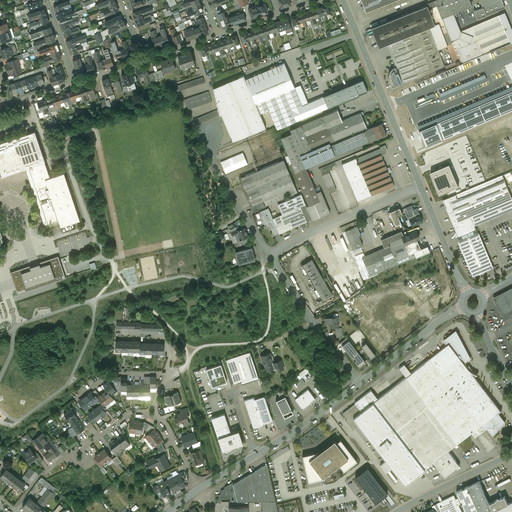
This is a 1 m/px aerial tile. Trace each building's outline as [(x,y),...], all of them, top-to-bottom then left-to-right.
[(134,0),(127,3),(129,9),(136,7),(135,3),(134,0)] [(360,0),(363,6),(361,7),(362,10),(364,9),(366,12),(395,0),(360,0)] [(409,0),(395,0),(366,12),(368,17),(410,0),(409,0)] [(469,0),(437,0),(435,1),(437,6),(441,16),(440,16),(441,19),(472,7),(471,4),(473,3),(472,1),(470,2),(469,0)] [(479,0),(482,8),(474,11),(477,19),(505,8),(501,0),(479,0)] [(264,3),(256,6),(259,15),(267,12),(264,3)] [(61,4),(54,6),(56,13),(63,10),(62,8),(61,4)] [(116,4),(109,7),(110,10),(112,14),(119,11),(116,4)] [(200,5),(193,8),(194,10),(196,14),(203,11),(200,5)] [(327,5),(321,7),(324,15),(326,14),(330,13),(327,5)] [(444,26),(437,29),(429,9),(427,5),(371,28),(379,47),(386,44),(389,50),(419,38),(417,32),(429,28),(438,50),(447,46),(450,54),(455,52),(444,26)] [(259,15),(256,6),(249,8),(252,18),(259,15)] [(437,6),(429,9),(437,29),(444,26),(441,19),(440,16),(441,16),(437,6)] [(321,7),(315,9),(318,17),(320,16),(324,15),(321,7)] [(44,9),(37,12),(38,16),(39,18),(46,16),(44,9)] [(315,9),(309,11),(312,19),(314,18),(318,17),(315,9)] [(63,10),(56,13),(58,19),(65,17),(64,13),(63,10)] [(140,11),(133,13),(135,19),(143,17),(142,14),(140,11)] [(309,11),(303,13),(306,21),(310,20),(312,19),(309,11)] [(243,13),(227,19),(229,25),(246,20),(243,13)] [(303,13),(297,15),(300,23),(304,22),(306,21),(303,13)] [(121,15),(114,19),(115,22),(116,25),(124,21),(121,15)] [(297,15),(291,17),(294,25),(298,24),(300,23),(297,15)] [(46,16),(39,18),(40,21),(42,24),(42,25),(49,22),(46,16)] [(143,17),(135,19),(137,26),(145,23),(144,19),(143,17)] [(221,19),(220,19),(223,27),(229,25),(227,19),(227,17),(224,18),(221,19)] [(288,18),(276,22),(279,30),(279,32),(285,30),(291,28),(288,18)] [(67,21),(60,24),(62,31),(69,28),(68,25),(67,21)] [(124,21),(116,25),(119,30),(126,27),(124,21)] [(276,22),(270,24),(272,32),(275,32),(279,30),(276,22)] [(1,24),(0,24),(0,32),(8,29),(6,23),(1,24)] [(270,24),(264,26),(266,35),(268,34),(272,32),(270,24)] [(116,27),(109,31),(110,34),(119,30),(116,25),(115,25),(116,27)] [(201,26),(199,27),(199,28),(202,35),(208,32),(205,25),(201,26)] [(50,26),(43,29),(44,33),(45,36),(53,33),(50,26)] [(264,26),(258,28),(260,37),(264,35),(266,35),(264,26)] [(28,28),(21,30),(23,36),(30,34),(28,28)] [(69,28),(62,31),(64,37),(71,34),(70,30),(69,28)] [(199,28),(192,30),(194,36),(195,37),(202,35),(199,28)] [(258,28),(252,30),(254,39),(258,37),(260,37),(258,28)] [(419,38),(389,50),(395,67),(392,68),(389,72),(388,77),(390,82),(392,88),(415,78),(444,67),(438,50),(429,28),(417,32),(419,38)] [(8,29),(0,32),(0,40),(2,40),(3,42),(5,41),(12,39),(11,39),(8,29)] [(190,29),(184,31),(186,36),(185,36),(187,39),(194,36),(192,30),(191,31),(190,29)] [(252,30),(246,32),(248,41),(252,39),(254,39),(252,30)] [(473,36),(461,31),(458,38),(453,40),(463,63),(482,55),(476,41),(472,39),(473,36)] [(246,32),(239,35),(242,43),(246,41),(248,41),(246,32)] [(53,33),(45,36),(46,38),(48,42),(47,42),(48,43),(55,40),(53,33)] [(176,35),(172,36),(175,44),(181,41),(179,34),(176,35)] [(163,36),(160,37),(162,44),(169,42),(167,35),(163,36)] [(237,35),(230,38),(233,46),(235,45),(239,44),(237,35)] [(158,37),(153,39),(155,46),(162,44),(160,37),(158,37)] [(46,38),(35,42),(37,46),(47,42),(48,42),(46,38)] [(230,38),(224,40),(227,48),(230,47),(233,46),(230,38)] [(73,39),(66,41),(68,48),(75,45),(75,43),(73,39)] [(224,40),(218,42),(221,50),(223,49),(227,48),(224,40)] [(221,50),(218,42),(212,44),(215,52),(219,51),(221,50)] [(81,44),(79,45),(80,46),(76,48),(78,52),(83,50),(83,48),(84,47),(83,43),(81,43),(81,44)] [(56,44),(49,47),(51,51),(52,53),(59,51),(56,44)] [(212,44),(206,46),(209,54),(213,53),(215,52),(212,44)] [(75,45),(68,48),(71,54),(78,52),(76,48),(75,45)] [(7,47),(1,50),(3,57),(3,58),(8,56),(13,55),(10,48),(10,46),(7,47)] [(206,46),(200,48),(203,56),(207,55),(209,54),(206,46)] [(327,51),(331,60),(334,59),(335,58),(334,54),(341,51),(341,50),(342,50),(340,46),(327,51)] [(125,48),(121,50),(123,57),(129,55),(128,54),(130,53),(128,47),(125,48)] [(348,47),(344,49),(344,48),(342,48),(343,49),(342,50),(341,50),(343,55),(344,57),(351,54),(348,47)] [(118,51),(114,52),(117,60),(123,58),(123,57),(121,50),(118,51)] [(59,51),(52,53),(52,56),(54,60),(61,58),(59,51)] [(191,51),(184,54),(184,53),(181,54),(181,55),(178,56),(182,69),(195,65),(191,51)] [(460,64),(455,52),(450,54),(454,63),(455,62),(456,66),(460,64)] [(95,71),(90,56),(86,58),(88,64),(86,65),(87,70),(88,73),(95,71)] [(106,59),(104,60),(106,67),(113,65),(111,57),(106,59)] [(82,66),(80,59),(80,58),(73,61),(75,68),(77,73),(87,70),(86,65),(82,66)] [(172,58),(160,62),(163,71),(170,69),(171,70),(175,69),(172,58)] [(14,60),(9,62),(8,64),(6,65),(9,74),(11,73),(14,74),(21,72),(19,65),(20,63),(19,60),(18,59),(14,60)] [(101,60),(97,62),(99,69),(106,67),(104,60),(101,60)] [(444,67),(415,78),(417,82),(456,66),(455,62),(454,63),(444,67)] [(284,63),(245,80),(260,114),(269,110),(277,129),(296,121),(291,110),(302,105),(294,88),(284,63)] [(146,66),(136,70),(138,78),(143,76),(145,83),(153,81),(153,80),(157,79),(154,72),(148,74),(146,66)] [(131,71),(122,74),(125,85),(126,86),(127,90),(136,87),(134,82),(131,71)] [(41,73),(36,75),(39,85),(44,83),(41,73)] [(58,75),(56,75),(58,83),(65,81),(64,79),(65,79),(63,73),(58,75)] [(36,75),(30,77),(33,86),(39,85),(36,75)] [(53,76),(49,78),(52,85),(58,83),(56,75),(53,76)] [(484,75),(439,94),(441,99),(487,81),(484,75)] [(117,76),(109,79),(111,86),(113,85),(120,83),(117,76)] [(244,76),(213,89),(218,110),(219,115),(219,116),(226,113),(237,140),(266,128),(260,114),(245,80),(244,76)] [(30,77),(25,79),(28,88),(33,86),(30,77)] [(203,77),(177,86),(180,91),(205,83),(203,77)] [(25,79),(20,81),(23,90),(28,88),(25,79)] [(109,79),(102,81),(108,96),(114,94),(111,86),(109,79)] [(362,80),(354,83),(354,84),(358,95),(359,95),(367,91),(362,80)] [(20,81),(14,83),(18,92),(23,90),(20,81)] [(14,83),(9,85),(12,94),(18,92),(14,83)] [(120,83),(113,85),(114,87),(117,86),(119,92),(122,91),(120,83)] [(92,84),(84,87),(86,94),(89,93),(94,92),(92,84)] [(354,84),(323,97),(327,108),(358,95),(354,84)] [(511,86),(417,126),(418,130),(435,123),(511,90),(511,86)] [(84,87),(76,90),(79,97),(81,96),(85,95),(86,94),(84,87)] [(76,90),(69,92),(71,99),(75,98),(79,97),(76,90)] [(511,90),(435,123),(442,139),(511,110),(511,90)] [(69,92),(61,95),(63,102),(67,101),(71,99),(69,92)] [(208,92),(184,100),(188,110),(212,102),(208,92)] [(61,95),(53,97),(56,105),(60,103),(63,102),(61,95)] [(53,97),(45,100),(48,107),(51,106),(56,105),(53,97)] [(302,105),(291,110),(296,121),(327,108),(323,97),(302,105)] [(105,100),(100,102),(99,101),(102,110),(108,108),(107,107),(105,101),(105,99),(105,100)] [(45,100),(37,103),(40,110),(41,112),(43,112),(44,114),(47,113),(48,113),(47,112),(46,108),(48,107),(45,100)] [(41,112),(40,110),(37,111),(40,119),(48,116),(47,113),(44,114),(43,112),(41,112)] [(218,110),(193,120),(196,125),(219,115),(218,110)] [(337,110),(322,116),(327,127),(342,121),(339,115),(337,110)] [(342,121),(327,127),(322,116),(290,130),(291,133),(300,155),(311,151),(322,146),(323,149),(331,146),(367,130),(367,129),(360,113),(342,121)] [(442,139),(435,123),(418,130),(425,146),(442,139)] [(381,124),(367,129),(367,130),(371,140),(371,139),(385,134),(381,124)] [(367,130),(331,146),(335,155),(371,140),(371,139),(371,140),(367,130)] [(13,139),(0,143),(0,171),(2,177),(26,169),(45,162),(35,132),(13,139)] [(300,155),(291,133),(281,138),(292,164),(302,160),(300,155)] [(379,143),(354,154),(355,156),(380,145),(379,143)] [(356,159),(371,196),(371,195),(394,186),(388,173),(391,172),(389,168),(387,169),(381,156),(384,155),(387,152),(387,149),(385,145),(380,147),(381,148),(356,159)] [(323,149),(322,146),(311,151),(300,155),(302,160),(306,168),(335,155),(331,146),(323,149)] [(356,158),(342,164),(358,202),(372,196),(371,195),(371,196),(356,159),(356,158)] [(284,160),(238,179),(252,212),(297,193),(284,160)] [(306,168),(302,160),(292,164),(291,164),(308,206),(309,206),(320,201),(316,193),(306,168)] [(27,173),(44,224),(59,220),(61,226),(79,220),(63,173),(50,178),(45,162),(26,169),(27,173)] [(441,168),(430,172),(433,178),(432,178),(439,195),(449,191),(449,190),(459,186),(450,164),(441,168)] [(463,192),(456,195),(466,219),(499,205),(511,199),(511,198),(502,175),(463,192)] [(301,194),(277,204),(282,215),(301,207),(305,205),(301,194)] [(499,205),(466,219),(456,195),(452,197),(443,200),(474,275),(493,267),(479,233),(478,234),(475,226),(502,214),(499,205)] [(320,201),(309,206),(308,206),(306,207),(312,220),(312,221),(330,213),(324,199),(320,201)] [(306,207),(305,205),(301,207),(307,222),(312,220),(306,207)] [(282,215),(273,219),(268,208),(259,212),(265,227),(269,225),(273,235),(279,233),(279,234),(307,222),(301,207),(282,215)] [(400,208),(389,212),(395,226),(401,223),(398,216),(402,214),(400,208)] [(417,208),(409,211),(409,212),(407,213),(412,226),(422,222),(417,208)] [(353,222),(340,228),(342,232),(345,231),(355,227),(353,222)] [(245,227),(237,231),(238,234),(240,239),(239,240),(240,240),(242,244),(249,242),(247,237),(248,237),(245,227)] [(355,227),(345,231),(353,250),(363,246),(355,227)] [(353,250),(345,231),(342,232),(345,240),(347,243),(350,251),(353,250)] [(402,231),(381,240),(384,248),(389,246),(389,245),(388,242),(402,237),(404,236),(402,231)] [(404,236),(402,237),(405,244),(417,239),(419,238),(416,231),(404,236)] [(328,238),(328,240),(331,247),(342,273),(333,277),(340,293),(359,286),(364,284),(350,251),(347,243),(344,244),(339,233),(328,238)] [(402,237),(388,242),(389,245),(389,246),(384,248),(362,257),(365,264),(418,241),(417,239),(405,244),(402,237)] [(319,252),(331,247),(328,240),(326,241),(325,239),(316,243),(319,252)] [(365,264),(357,267),(363,280),(369,277),(401,264),(421,255),(419,249),(421,248),(418,241),(365,264)] [(427,246),(421,248),(419,249),(421,255),(423,255),(430,252),(430,251),(427,246)] [(252,248),(234,253),(237,265),(255,260),(252,248)] [(34,264),(10,272),(17,294),(65,278),(58,256),(34,264)] [(332,295),(312,259),(303,264),(322,300),(332,295)] [(511,287),(493,298),(505,320),(511,316),(511,287)] [(337,314),(333,314),(334,317),(325,318),(325,323),(329,323),(329,324),(330,324),(330,328),(339,327),(337,314)] [(444,348),(411,373),(404,364),(399,368),(406,377),(378,399),(371,390),(366,394),(424,470),(434,463),(448,451),(472,433),(475,438),(487,429),(493,436),(505,422),(498,413),(502,411),(501,410),(501,411),(474,376),(475,374),(478,375),(478,374),(476,374),(474,373),(474,374),(471,372),(472,371),(470,370),(470,371),(468,368),(469,367),(468,368),(465,364),(471,358),(456,330),(443,340),(447,345),(444,348)] [(347,337),(340,343),(351,358),(353,356),(356,360),(354,361),(359,368),(366,362),(360,354),(358,352),(347,337)] [(366,342),(361,346),(363,348),(365,351),(371,359),(375,355),(366,342)] [(250,351),(226,359),(234,384),(241,381),(242,384),(259,378),(250,351)] [(269,353),(261,356),(265,370),(269,368),(270,370),(274,369),(274,367),(277,367),(278,370),(283,369),(281,360),(273,363),(269,353)] [(221,364),(206,369),(212,387),(227,382),(221,364)] [(307,369),(299,375),(301,378),(309,372),(307,369)] [(114,381),(113,378),(108,381),(109,382),(115,390),(117,388),(114,381)] [(301,378),(296,382),(300,386),(305,383),(301,378)] [(115,390),(109,382),(103,386),(105,388),(111,395),(116,391),(115,390)] [(111,395),(105,388),(103,389),(105,391),(102,394),(109,403),(114,399),(111,395)] [(308,389),(299,396),(306,406),(315,399),(308,389)] [(277,392),(280,398),(285,396),(288,395),(285,390),(277,392)] [(178,392),(173,393),(174,394),(172,395),(175,404),(181,402),(178,392)] [(91,393),(85,397),(90,405),(95,401),(98,404),(101,402),(101,401),(96,395),(94,397),(91,393)] [(109,403),(102,394),(99,396),(98,393),(96,395),(101,401),(101,402),(103,404),(105,406),(109,403)] [(424,470),(366,394),(351,405),(358,414),(353,418),(405,485),(424,470)] [(172,395),(170,396),(169,395),(165,396),(168,406),(175,404),(172,395)] [(264,396),(254,399),(262,424),(272,421),(266,402),(264,396)] [(276,400),(284,417),(293,412),(285,396),(280,398),(276,400)] [(306,406),(299,396),(295,399),(302,409),(306,406)] [(90,405),(85,397),(79,401),(85,409),(90,405)] [(254,397),(244,400),(253,429),(263,426),(262,424),(254,399),(254,397)] [(103,404),(94,410),(100,417),(106,413),(103,409),(106,408),(105,406),(103,404)] [(72,409),(64,414),(69,421),(76,416),(77,416),(72,409)] [(100,417),(94,410),(89,414),(94,422),(100,417)] [(187,413),(181,415),(181,413),(177,415),(178,417),(175,418),(176,423),(179,425),(180,422),(183,423),(184,425),(189,424),(187,416),(188,416),(187,413)] [(224,414),(211,418),(218,437),(231,433),(224,414)] [(84,429),(76,416),(69,421),(76,432),(77,434),(84,429)] [(143,422),(137,421),(135,433),(141,434),(141,431),(142,431),(143,427),(143,422)] [(151,432),(147,435),(146,437),(149,441),(158,434),(154,429),(151,432)] [(231,433),(218,437),(222,451),(223,450),(225,454),(239,446),(239,445),(243,444),(238,430),(231,433)] [(194,433),(184,436),(182,440),(185,447),(192,444),(197,442),(194,433)] [(42,434),(33,440),(36,444),(37,443),(39,446),(39,447),(43,452),(42,450),(43,449),(44,450),(45,449),(49,446),(50,446),(46,441),(44,437),(43,438),(41,435),(42,435),(42,434)] [(158,434),(149,441),(152,445),(154,444),(155,445),(162,439),(158,434)] [(123,435),(118,439),(125,448),(130,444),(125,438),(123,435)] [(60,453),(49,438),(46,441),(50,446),(49,446),(52,451),(51,452),(54,457),(60,453)] [(341,438),(336,442),(349,459),(340,466),(345,473),(359,461),(341,438)] [(118,439),(109,446),(116,455),(125,448),(118,439)] [(318,452),(308,460),(323,479),(324,478),(340,466),(349,459),(336,442),(334,439),(318,452)] [(162,443),(156,448),(158,454),(165,450),(162,443)] [(35,455),(30,448),(25,452),(26,453),(23,455),(29,463),(32,461),(32,462),(36,459),(37,458),(35,455)] [(104,449),(100,453),(106,462),(111,458),(104,449)] [(194,452),(190,453),(194,464),(195,464),(204,462),(200,450),(194,452)] [(308,460),(318,452),(318,451),(301,455),(307,484),(324,480),(324,478),(323,479),(308,460)] [(448,451),(434,463),(445,477),(460,466),(448,451)] [(51,452),(45,456),(49,461),(54,457),(51,452)] [(43,460),(37,453),(35,455),(37,458),(36,459),(39,463),(43,460)] [(106,462),(100,453),(95,456),(99,462),(102,466),(102,465),(106,462)] [(164,454),(154,459),(153,458),(147,461),(149,465),(148,465),(149,466),(150,467),(156,464),(160,471),(170,466),(164,454)] [(267,464),(256,471),(263,501),(275,501),(267,464)] [(367,467),(355,476),(368,493),(375,502),(387,493),(367,467)] [(34,472),(30,468),(24,475),(29,479),(34,472)] [(25,484),(6,469),(0,477),(19,491),(25,484)] [(233,484),(237,502),(261,501),(262,501),(263,501),(256,471),(233,484)] [(180,475),(174,478),(179,488),(182,487),(185,485),(182,480),(180,475)] [(494,476),(480,482),(482,487),(496,481),(494,476)] [(48,489),(37,504),(40,506),(43,508),(57,489),(42,477),(38,481),(48,489)] [(174,478),(168,481),(170,486),(173,492),(176,490),(176,489),(179,488),(174,478)] [(479,481),(468,486),(479,511),(493,511),(490,503),(482,488),(482,487),(480,482),(479,481)] [(165,483),(159,486),(161,491),(164,496),(168,495),(167,494),(170,493),(167,488),(165,483)] [(226,488),(221,491),(221,494),(219,495),(219,498),(219,499),(222,499),(230,499),(230,502),(237,502),(233,484),(233,483),(225,487),(226,488)] [(158,484),(153,487),(157,493),(161,491),(159,486),(158,484)] [(479,511),(468,486),(456,492),(465,511),(479,511)] [(461,511),(454,495),(437,503),(441,511),(461,511)] [(505,496),(500,498),(498,497),(496,500),(490,503),(493,511),(508,504),(508,503),(505,496)] [(37,504),(29,498),(23,506),(30,511),(35,511),(40,506),(37,504)] [(262,501),(261,501),(261,511),(277,511),(275,501),(263,501),(262,501)] [(508,504),(493,511),(511,511),(511,501),(508,503),(508,504)]
